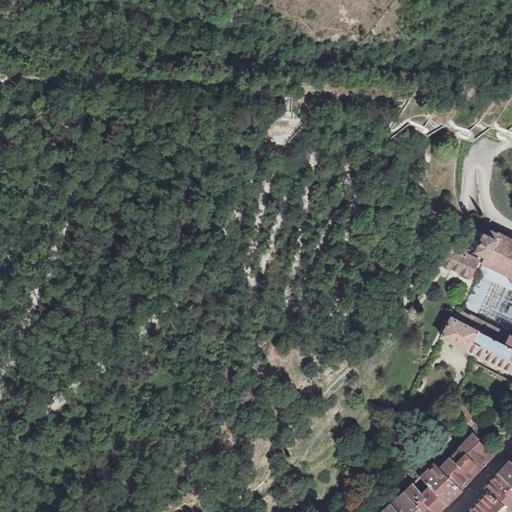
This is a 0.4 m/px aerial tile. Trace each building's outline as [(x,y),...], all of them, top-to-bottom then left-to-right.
[(511,241),(486,229),(476,252),(486,256),(483,262),(484,262),(484,263),(489,265),(489,266),(510,276),(510,277),(510,278),(510,279),(510,280),(511,281),(511,282),(511,241)] [(467,254),(465,255),(465,256),(464,255),(459,253),(453,250),(450,248),(440,262),(471,277),(474,270),(479,259),(467,254)] [(484,262),(483,262),(478,272),(479,277),(462,310),(511,335),(511,282),(511,281),(510,280),(510,279),(510,278),(510,277),(510,276),(489,266),(489,265),(484,263),(484,262)] [(441,337),(511,372),(511,335),(462,310),(459,315),(456,321),(451,318),(441,337)] [(450,410),(463,423),(470,415),(457,402),(450,410)] [(492,457),(493,455),(477,439),(478,438),(473,434),(469,438),(457,427),(428,457),(437,465),(461,489),(468,482),(480,469),(492,457)] [(511,463),(509,461),(503,468),(498,473),(511,485),(511,463)] [(462,489),(461,489),(437,465),(434,464),(433,463),(432,464),(431,465),(430,467),(430,468),(430,470),(423,476),(422,477),(447,503),(459,492),(462,489)] [(437,511),(413,484),(400,469),(392,477),(395,480),(405,491),(422,511),(437,511)] [(438,511),(445,505),(447,503),(422,477),(423,476),(417,470),(412,474),(417,480),(413,484),(437,511),(438,511)] [(511,511),(511,485),(498,473),(494,478),(488,484),(485,488),(487,490),(509,511),(511,511)] [(392,477),(379,489),(382,493),(395,480),(392,477)] [(479,500),(471,509),(473,511),(509,511),(487,490),(479,500)] [(422,511),(405,491),(385,509),(380,503),(377,506),(382,511),(422,511)]
